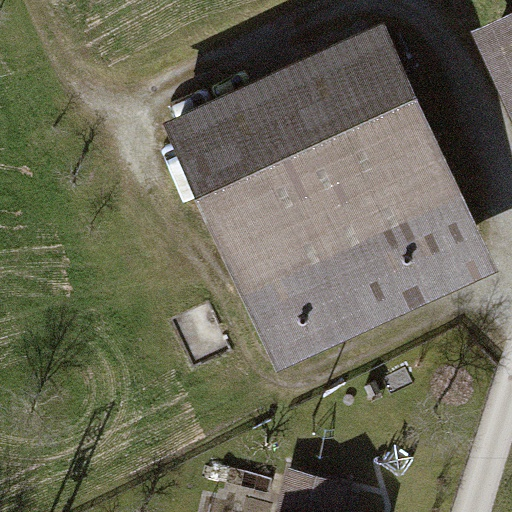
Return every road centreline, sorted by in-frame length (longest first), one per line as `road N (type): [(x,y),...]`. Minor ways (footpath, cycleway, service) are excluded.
road 1 (track): [(326,368),(290,376),(262,363),(221,286),(124,136),(70,69),(34,0)]
road 2 (track): [(103,111),(351,0)]
road 3 (track): [(395,0),(423,21),(457,66),(511,177)]
road 4 (track): [(511,284),(326,368)]
road 5 (track): [(475,511),(511,389)]
